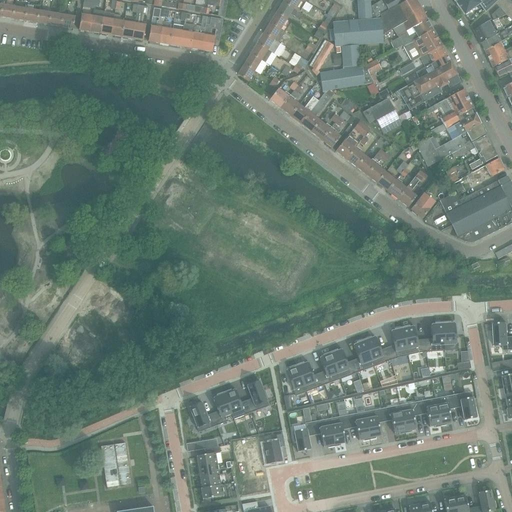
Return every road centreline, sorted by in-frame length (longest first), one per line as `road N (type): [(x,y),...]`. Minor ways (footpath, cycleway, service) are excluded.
road 1 (residential): [(491,433),(289,472),(276,484),(280,504),(298,509),(498,471)]
road 2 (residential): [(185,511),(164,397),(374,319),(468,307)]
road 3 (unclassified): [(9,430),(28,370),(221,76)]
road 4 (residential): [(511,234),(468,251),(418,230),(221,76)]
road 5 (residential): [(221,76),(197,59),(0,27)]
road 6 (tertiary): [(511,149),(437,0)]
road 7 (residential): [(491,433),(468,307)]
